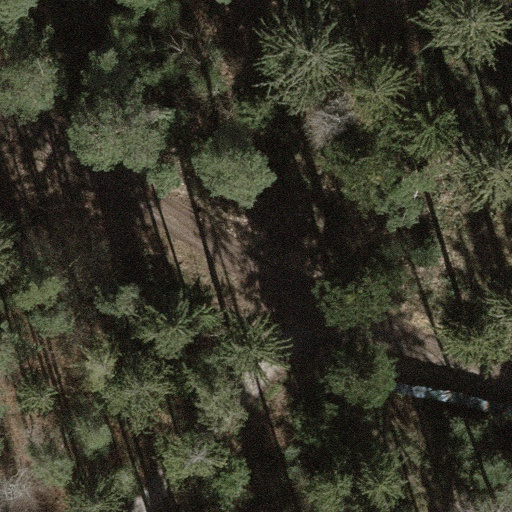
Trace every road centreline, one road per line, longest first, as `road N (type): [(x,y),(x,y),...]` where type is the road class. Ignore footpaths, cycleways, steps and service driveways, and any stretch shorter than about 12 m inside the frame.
road 1 (track): [(172,511),(321,308),(511,381)]
road 2 (track): [(321,308),(0,99)]
